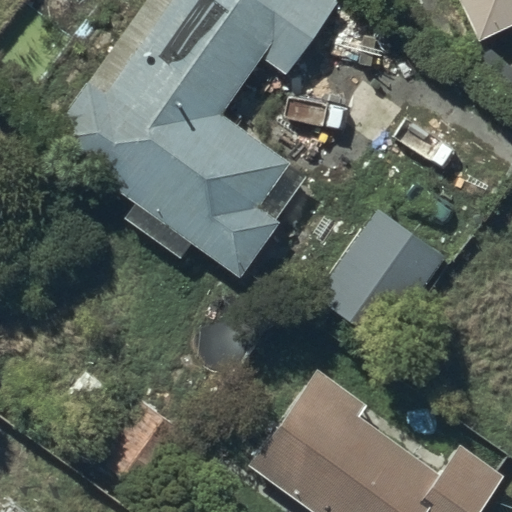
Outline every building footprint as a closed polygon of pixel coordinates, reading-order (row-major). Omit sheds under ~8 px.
[(135,0),(44,129),(133,190),(120,209),(180,249),(190,235),(238,267),(279,207),(261,195),(289,154),(220,107),(257,51),(283,69),(329,0),(135,0)] [(511,0),(461,0),(475,30),(511,13),(511,0)] [(371,195),(308,286),(384,337),(447,248),(371,195)] [(202,315),(161,364),(188,385),(229,338),(202,315)] [(317,360),(246,456),(320,511),(469,511),(504,466),(460,433),(435,465),(357,407),(366,396),(317,360)]
